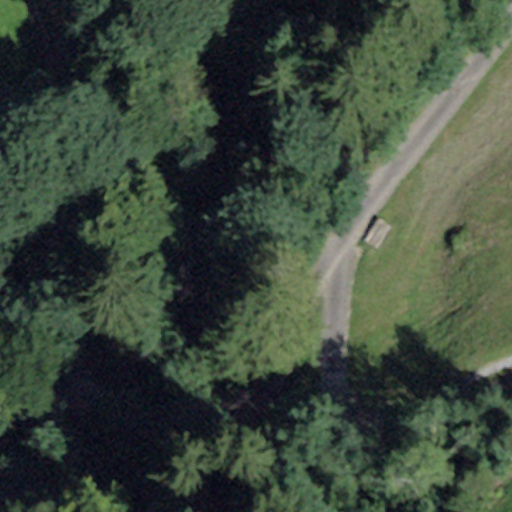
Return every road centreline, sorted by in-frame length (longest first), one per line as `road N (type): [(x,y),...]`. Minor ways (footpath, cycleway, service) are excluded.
road 1 (track): [(42,0),(57,71),(70,369),(84,407),(105,421),(152,430),(191,424),(263,392),(300,293),(338,256)]
road 2 (track): [(511,369),(387,426),(363,421)]
